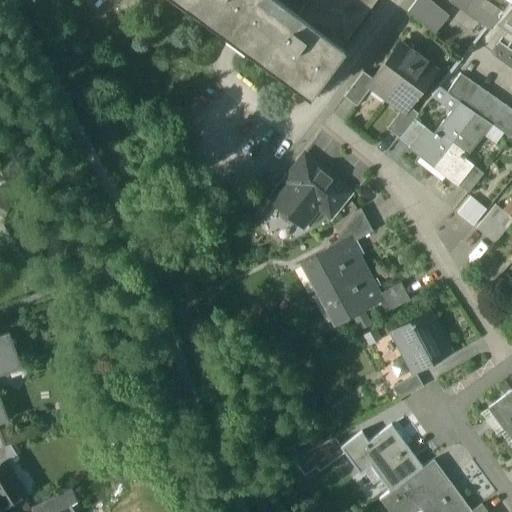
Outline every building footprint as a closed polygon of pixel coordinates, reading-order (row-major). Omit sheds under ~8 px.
[(309,90),(375,0),(177,0),(185,5),(188,1),(239,39),(309,90)] [(440,8),(430,0),(414,0),(407,11),(434,33),(447,16),(438,9),(440,8)] [(450,0),(449,1),(466,13),(474,0),(450,0)] [(474,0),(466,13),(486,27),(488,25),(491,27),(496,20),(503,11),(487,0),(474,0)] [(511,0),(510,0),(503,11),(496,20),(507,28),(501,37),(511,44),(511,0)] [(407,49),(398,43),(372,78),(366,86),(368,87),(371,83),(372,84),(387,95),(419,53),(409,46),(407,49)] [(419,53),(387,95),(403,107),(404,108),(401,112),(402,113),(408,105),(434,70),(426,64),(428,60),(419,53)] [(362,71),(344,96),(356,105),(372,84),(371,83),(368,87),(366,86),(372,78),(362,71)] [(511,135),(511,109),(460,73),(446,92),(474,112),(491,124),(511,138),(511,135)] [(458,101),(434,133),(425,126),(409,146),(409,147),(432,166),(474,112),(458,101)] [(403,107),(386,128),(398,137),(398,136),(414,117),(417,113),(408,105),(402,113),(401,112),(404,108),(403,107)] [(474,112),(432,166),(457,185),(458,183),(473,164),(465,158),(491,124),(474,112)] [(414,117),(398,136),(409,146),(425,126),(414,117)] [(302,155),(286,176),(294,183),(310,162),(302,155)] [(326,172),(313,162),(312,163),(310,162),(294,183),(276,204),(300,224),(316,205),(320,208),(338,185),(339,183),(332,178),(330,180),(324,175),(326,172)] [(473,164),(458,183),(468,191),(483,172),(473,164)] [(338,185),(320,208),(330,216),(333,213),(335,215),(348,198),(346,197),(348,194),(338,185)] [(471,196),(457,212),(473,224),(486,209),(471,196)] [(511,199),(503,210),(511,218),(511,199)] [(496,204),(476,228),(494,242),(511,220),(511,218),(503,210),(496,204)] [(359,208),(354,211),(336,233),(340,240),(349,235),(352,242),(372,231),(359,208)] [(340,240),(299,262),(316,294),(366,267),(352,242),(349,235),(340,240)] [(366,267),(316,294),(333,325),(378,301),(383,299),(380,293),(366,267)] [(400,282),(380,293),(383,299),(378,301),(384,312),(409,299),(400,282)] [(428,311),(391,330),(412,369),(448,350),(428,311)] [(0,401),(0,374),(20,367),(9,334),(0,337),(0,422),(7,420),(0,401)] [(415,373),(392,385),(398,397),(421,384),(415,373)] [(511,388),(487,407),(511,441),(511,388)] [(390,426),(367,443),(360,433),(340,448),(358,472),(369,464),(389,491),(421,468),(390,426)] [(322,444),(314,430),(305,435),(313,449),(322,444)] [(313,449),(293,460),(303,476),(338,451),(329,440),(313,449)] [(5,447),(4,448),(10,459),(19,453),(13,444),(5,447)] [(4,448),(0,449),(0,463),(6,459),(7,461),(10,459),(4,448)] [(16,476),(10,465),(8,466),(6,462),(7,461),(6,459),(0,463),(0,509),(27,493),(26,492),(25,493),(15,477),(16,476)] [(389,491),(378,499),(388,511),(410,511),(418,506),(422,511),(468,511),(470,510),(432,459),(421,468),(389,491)] [(70,489),(32,507),(34,511),(59,511),(76,502),(70,489)] [(470,510),(468,511),(487,511),(481,503),(470,510)]
